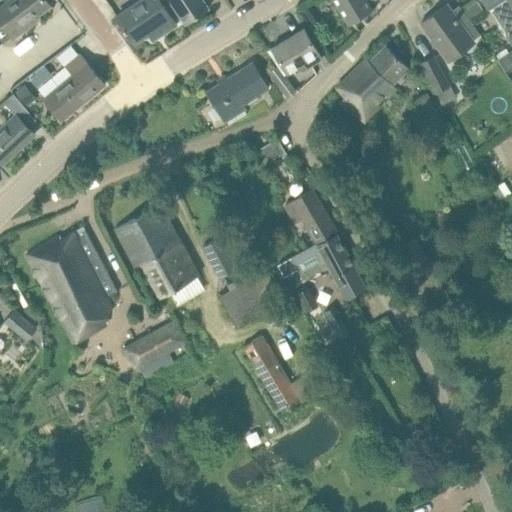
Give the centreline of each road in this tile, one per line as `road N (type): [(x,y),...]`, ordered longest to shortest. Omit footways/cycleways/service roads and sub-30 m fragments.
road 1 (unclassified): [(491,511),(314,164),(302,115)]
road 2 (residential): [(0,221),(274,118),(302,115)]
road 3 (tertiary): [(0,208),(143,86)]
road 4 (tertiary): [(143,86),(276,0)]
road 5 (residential): [(302,115),(316,85),(407,0)]
